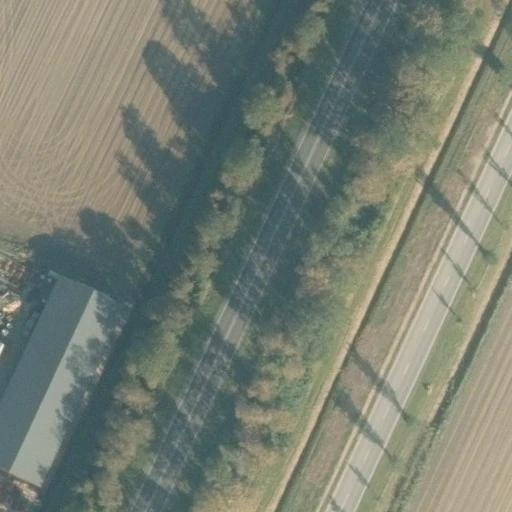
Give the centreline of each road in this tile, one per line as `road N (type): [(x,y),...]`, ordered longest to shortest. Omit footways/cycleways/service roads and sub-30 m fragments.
road 1 (trunk): [(143,511),(380,0)]
road 2 (primary): [(341,511),(511,140)]
